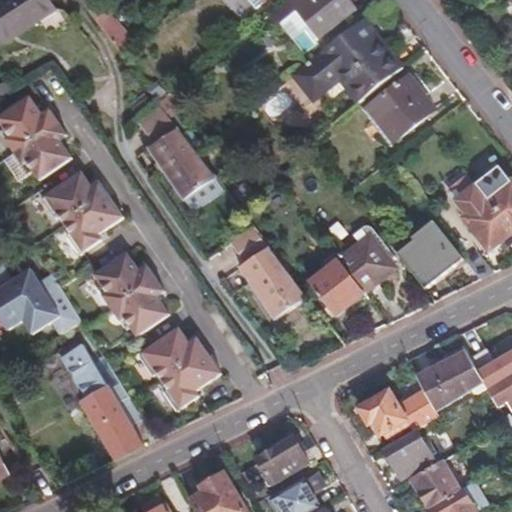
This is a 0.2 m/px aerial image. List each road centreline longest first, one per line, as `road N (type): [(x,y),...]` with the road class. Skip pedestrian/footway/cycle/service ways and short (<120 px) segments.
road 1 (residential): [(57,511),(308,387)]
road 2 (residential): [(308,387),(511,288)]
road 3 (residential): [(416,0),(511,120)]
road 4 (residential): [(308,387),(382,511)]
